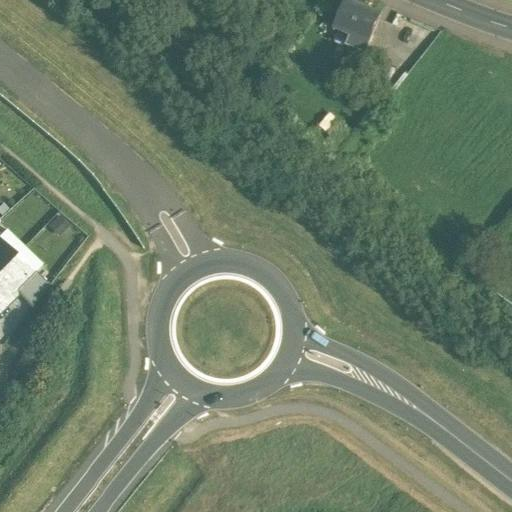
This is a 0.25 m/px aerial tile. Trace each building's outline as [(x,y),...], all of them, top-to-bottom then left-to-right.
[(380,17),(345,3),(334,30),(349,37),(346,46),(365,54),(380,17)] [(392,69),(363,57),(354,78),(383,89),(392,69)] [(0,272),(13,259),(0,246),(0,272)] [(33,277),(13,259),(0,272),(0,312),(17,294),(33,277)] [(33,277),(17,294),(32,308),(49,288),(35,275),(33,277)]
